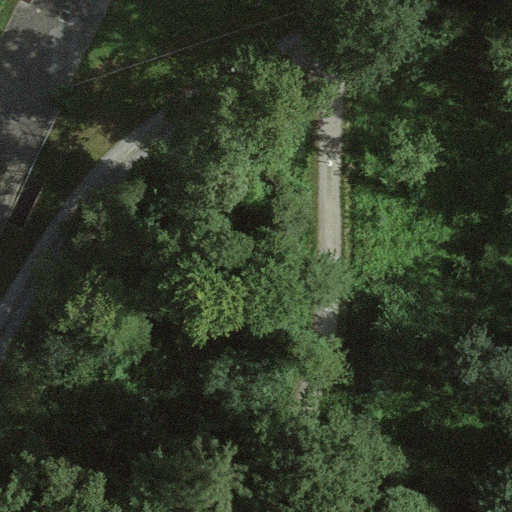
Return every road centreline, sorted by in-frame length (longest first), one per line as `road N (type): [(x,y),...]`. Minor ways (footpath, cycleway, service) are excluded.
road 1 (track): [(302,0),(307,64),(363,287),(365,511)]
road 2 (unknown): [(0,373),(137,182),(307,64)]
